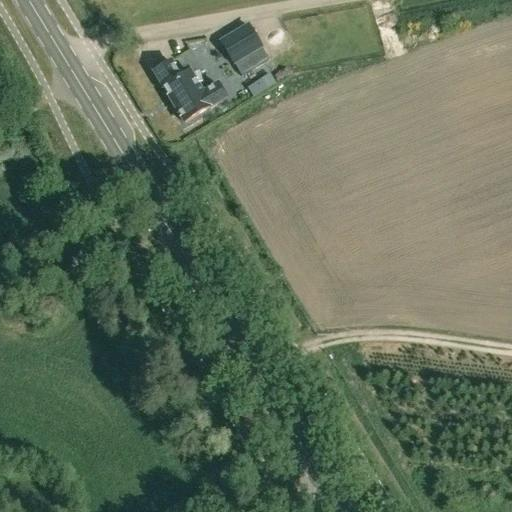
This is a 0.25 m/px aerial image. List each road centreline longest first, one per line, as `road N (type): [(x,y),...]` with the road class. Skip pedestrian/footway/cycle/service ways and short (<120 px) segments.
road 1 (secondary): [(343,511),(66,62)]
road 2 (residential): [(66,62),(111,39),(341,0)]
